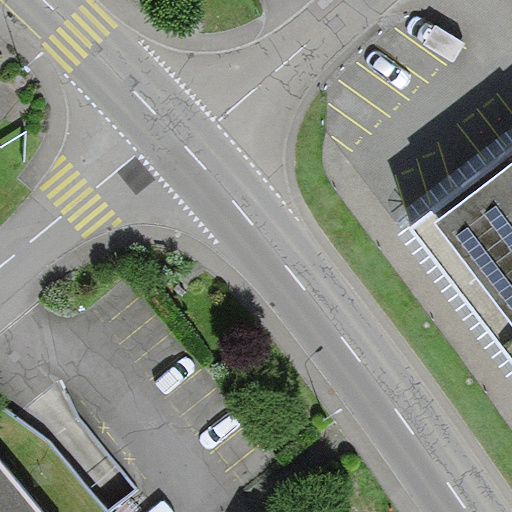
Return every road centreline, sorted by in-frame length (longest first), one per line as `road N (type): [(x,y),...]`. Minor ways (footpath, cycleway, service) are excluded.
road 1 (primary): [(468,511),(348,344),(174,129)]
road 2 (residential): [(174,129),(358,0)]
road 3 (residential): [(174,129),(0,269)]
road 4 (primary): [(174,129),(46,0)]
